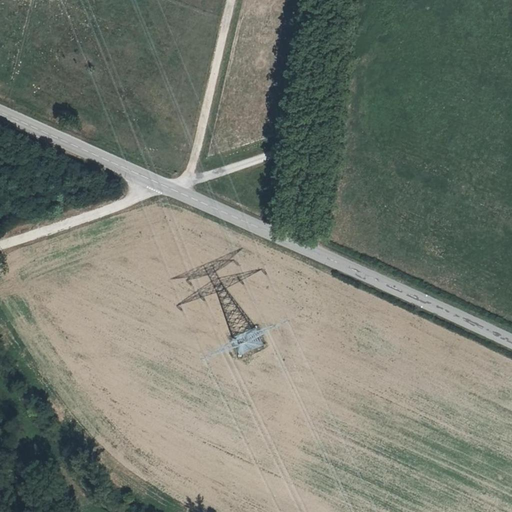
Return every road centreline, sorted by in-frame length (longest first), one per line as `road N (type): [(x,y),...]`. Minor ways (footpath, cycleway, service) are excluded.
road 1 (tertiary): [(511,343),(0,111)]
road 2 (track): [(190,179),(231,0)]
road 3 (track): [(167,187),(0,245)]
